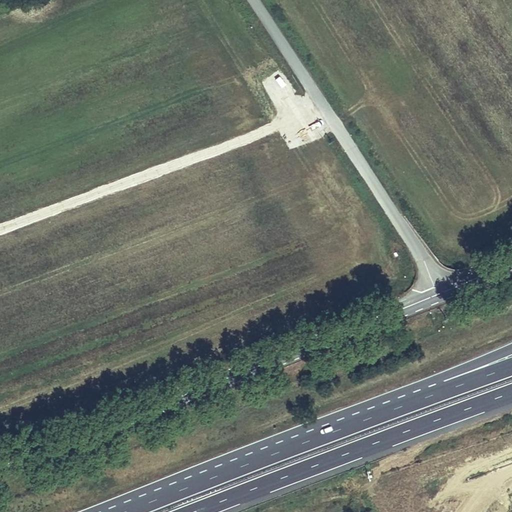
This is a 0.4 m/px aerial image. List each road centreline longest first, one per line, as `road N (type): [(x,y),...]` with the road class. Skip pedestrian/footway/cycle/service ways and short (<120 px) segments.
road 1 (primary): [(0,465),(442,292)]
road 2 (residential): [(253,0),(442,292)]
road 3 (motorway): [(193,511),(511,392)]
road 4 (motorway): [(511,348),(208,479)]
road 5 (motorway): [(511,366),(208,479)]
